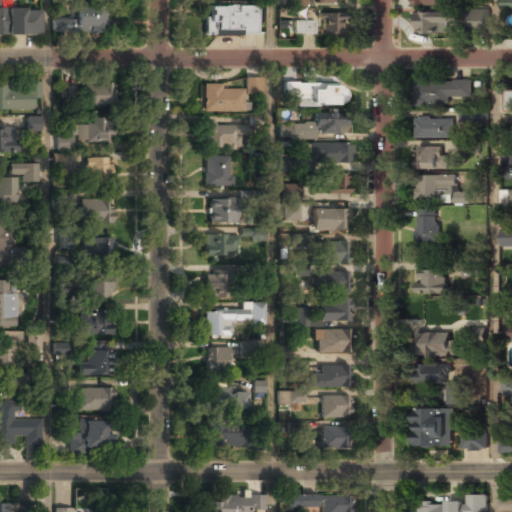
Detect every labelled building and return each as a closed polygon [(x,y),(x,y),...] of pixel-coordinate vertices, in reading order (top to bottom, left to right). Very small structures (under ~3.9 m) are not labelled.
[(511,0),(500,0),(501,10),(511,9),(511,0)] [(106,32),(106,7),(74,7),(74,22),(52,22),(52,32),(106,32)] [(257,7),(204,7),(204,35),(257,35),(257,7)] [(0,35),(39,35),(38,8),(0,8),(0,35)] [(486,11),(464,11),(464,14),(415,13),(415,34),(440,35),(440,24),(486,24),(486,11)] [(343,18),(321,12),(316,31),(338,37),(343,18)] [(294,34),(314,33),(314,20),(294,21),(294,34)] [(8,81),(0,81),(0,109),(31,110),(31,99),(38,99),(38,81),(26,81),(26,90),(8,90),(8,81)] [(460,96),(460,84),(416,83),(416,105),(449,105),(450,96),(460,96)] [(112,105),(112,84),(80,84),(80,105),(112,105)] [(343,107),(343,85),(284,84),(283,96),(295,96),(295,107),(343,107)] [(202,112),(242,112),(242,91),(222,91),(222,85),(202,85),(202,112)] [(460,123),(488,122),(488,109),(460,110),(460,123)] [(280,135),(345,136),(346,115),(313,114),(313,124),(280,124),(280,135)] [(40,117),(26,116),(26,131),(40,131),(40,117)] [(453,139),(453,119),(415,119),(415,139),(453,139)] [(73,152),(73,141),(111,141),(111,120),(71,120),(71,134),(55,134),(55,152),(73,152)] [(204,149),(239,149),(239,126),(204,126),(204,149)] [(0,152),(15,152),(15,128),(0,128),(0,152)] [(352,164),(352,145),(309,145),(309,164),(352,164)] [(445,170),(445,147),(416,147),(416,170),(445,170)] [(511,151),(501,152),(501,164),(511,163),(511,151)] [(228,187),(228,157),(203,157),(203,187),(228,187)] [(110,159),(82,159),(82,181),(110,181),(110,159)] [(308,160),(277,161),(277,171),(308,170),(308,160)] [(511,162),(503,162),(504,182),(511,181),(511,162)] [(9,165),(9,174),(20,174),(20,182),(35,182),(35,165),(9,165)] [(324,175),(324,195),(347,195),(347,175),(324,175)] [(416,175),(415,198),(454,198),(454,176),(416,175)] [(13,178),(0,178),(0,206),(13,206),(13,178)] [(469,192),(455,192),(456,204),(470,203),(469,192)] [(235,222),(235,199),(206,199),(206,222),(235,222)] [(110,223),(110,200),(78,200),(78,223),(110,223)] [(298,220),(298,206),(283,206),(283,220),(298,220)] [(313,210),(312,231),(347,232),(347,210),(313,210)] [(439,210),(417,210),(417,243),(439,243),(439,210)] [(0,224),(0,264),(21,264),(21,248),(10,248),(10,224),(0,224)] [(511,227),(502,228),(502,246),(511,246),(511,227)] [(264,229),(250,229),(251,241),(264,241),(264,229)] [(71,249),(71,233),(59,233),(58,248),(71,249)] [(306,234),(292,234),(292,247),(306,247),(306,234)] [(203,235),(203,256),(236,256),(236,235),(203,235)] [(112,237),(82,237),(82,257),(112,257),(112,237)] [(320,264),(347,264),(347,243),(320,243),(320,264)] [(463,277),(480,276),(480,264),(462,264),(463,277)] [(296,277),(308,276),(308,265),(295,266),(296,277)] [(447,295),(447,269),(417,269),(417,295),(447,295)] [(348,272),(313,272),(313,292),(348,292),(348,272)] [(228,274),(204,274),(204,298),(228,298),(228,274)] [(110,298),(110,276),(87,276),(87,298),(110,298)] [(0,326),(14,326),(14,295),(0,294),(0,326)] [(348,300),(318,300),(318,321),(348,321),(348,300)] [(253,325),(260,324),(259,309),(252,310),(253,325)] [(249,310),(203,310),(203,337),(231,337),(231,323),(249,323),(249,310)] [(76,334),(110,334),(110,313),(76,313),(76,334)] [(486,344),(487,328),(473,327),(472,343),(486,344)] [(313,330),(313,354),(348,354),(348,330),(313,330)] [(419,356),(458,357),(459,341),(451,341),(451,333),(419,332),(419,356)] [(238,358),(255,358),(255,341),(239,341),(238,358)] [(0,366),(12,366),(12,344),(0,344),(0,366)] [(108,344),(85,344),(85,363),(75,363),(75,375),(108,375),(108,344)] [(228,372),(228,348),(204,348),(204,372),(228,372)] [(306,373),(306,362),(291,362),(291,374),(306,373)] [(450,383),(450,363),(417,363),(417,383),(450,383)] [(349,367),(318,367),(318,376),(309,376),(309,388),(349,388),(349,367)] [(263,381),(251,381),(252,393),(263,393),(263,381)] [(449,403),(461,403),(461,385),(449,385),(449,403)] [(244,408),(244,387),(208,386),(208,407),(244,408)] [(74,388),(74,410),(110,410),(110,388),(74,388)] [(303,403),(303,391),(287,391),(287,404),(303,403)] [(320,419),(348,419),(348,397),(320,397),(320,419)] [(39,420),(16,419),(16,401),(0,401),(0,446),(13,446),(13,437),(23,437),(22,446),(39,446),(39,420)] [(415,446),(454,446),(454,407),(415,407),(415,446)] [(66,433),(66,453),(111,453),(111,421),(76,420),(76,433),(66,433)] [(246,446),(246,422),(205,422),(205,446),(246,446)] [(284,433),(303,434),(303,422),(284,422),(284,433)] [(317,428),(317,450),(343,450),(343,428),(317,428)] [(463,449),(488,449),(488,433),(463,433),(463,449)] [(502,453),(511,453),(511,438),(502,438),(502,453)] [(487,511),(487,495),(467,496),(467,504),(419,504),(419,511),(487,511)] [(321,511),(348,511),(348,497),(287,497),(287,508),(321,508),(321,511)] [(257,511),(257,498),(205,498),(205,511),(257,511)] [(511,511),(511,498),(501,499),(501,511),(511,511)] [(0,511),(27,511),(27,503),(0,503),(0,511)]
